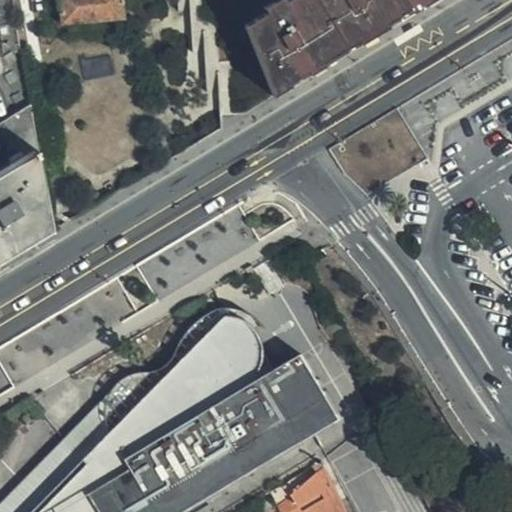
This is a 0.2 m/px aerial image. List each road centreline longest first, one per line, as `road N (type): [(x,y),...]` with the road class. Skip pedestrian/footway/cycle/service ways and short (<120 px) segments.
road 1 (residential): [(281,137),(352,221),(356,242),(485,431)]
road 2 (secondary): [(281,137),(0,308)]
road 3 (secondary): [(511,0),(281,137)]
